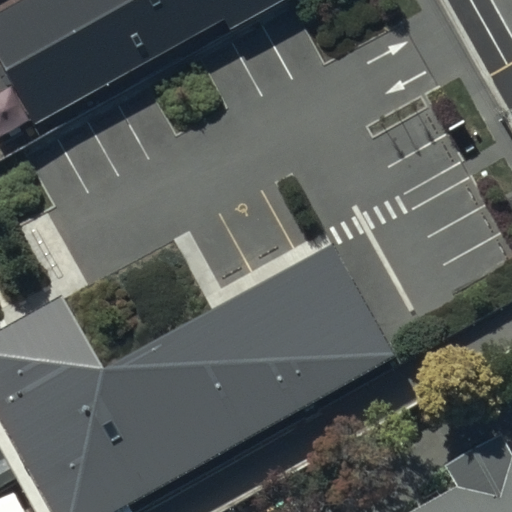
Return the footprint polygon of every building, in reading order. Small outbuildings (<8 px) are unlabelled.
[(277,0),(32,0),(0,18),(0,56),(35,118),(223,13),(230,26),(277,0)] [(334,207),(329,200),(300,148),(301,146),(301,145),(302,143),(302,142),(303,140),(303,138),(304,137),(304,135),(304,134),(304,132),(304,130),(304,129),(303,127),(303,125),(303,124),(302,122),(301,121),(301,119),(300,118),(299,116),(298,115),(297,114),(296,112),(295,111),(294,110),(293,109),(291,108),(290,107),(289,106),(287,105),(286,104),(284,104),(283,103),(281,103),(279,102),(271,88),(214,124),(200,101),(165,123),(177,142),(83,192),(111,246),(59,273),(97,344),(334,207)] [(61,302),(0,335),(0,418),(51,511),(108,511),(394,355),(336,250),(298,271),(103,378),(61,302)] [(511,511),(511,460),(509,462),(499,443),(451,469),(464,494),(429,511),(511,511)] [(308,511),(301,498),(275,511),(308,511)]
